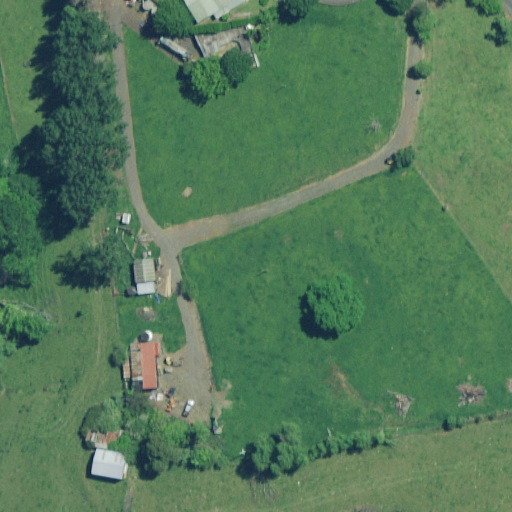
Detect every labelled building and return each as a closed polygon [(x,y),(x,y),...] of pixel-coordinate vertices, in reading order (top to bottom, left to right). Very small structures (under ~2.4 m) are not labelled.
[(250,0),(249,0),(188,0),(202,23),(216,14),(219,19),(250,0)] [(158,280),(156,259),(137,260),(141,294),(157,293),(156,280),(158,280)] [(159,388),(157,343),(133,344),(134,364),(125,364),(126,378),(137,378),(137,389),(159,388)] [(100,429),(99,433),(94,433),(94,441),(99,442),(99,447),(131,448),(131,429),(100,429)] [(130,455),(102,450),(98,475),(125,479),(130,455)]
